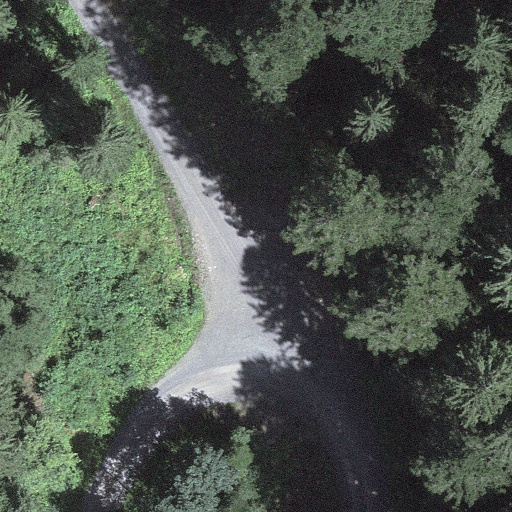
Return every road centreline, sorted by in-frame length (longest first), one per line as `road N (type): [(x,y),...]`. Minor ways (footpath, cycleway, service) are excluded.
road 1 (track): [(277,372),(211,208),(87,0)]
road 2 (track): [(366,511),(331,405),(277,372),(192,391),(152,419),(123,456),(98,511)]
